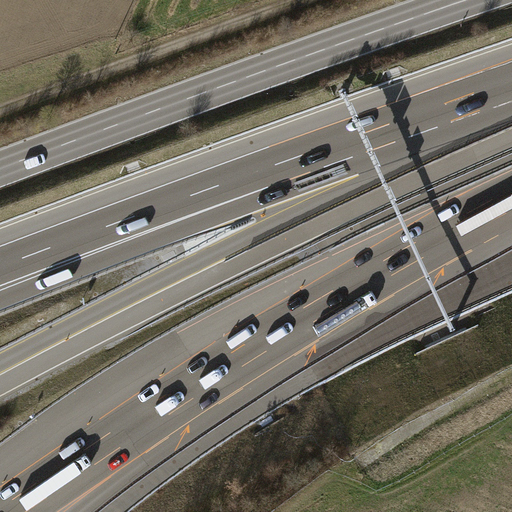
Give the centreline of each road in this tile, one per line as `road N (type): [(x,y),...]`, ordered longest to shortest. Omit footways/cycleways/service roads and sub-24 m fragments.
road 1 (motorway): [(511,127),(0,384)]
road 2 (secondary): [(0,168),(466,0)]
road 3 (motorway): [(96,454),(324,305),(511,199)]
road 4 (motorway): [(306,164),(129,250),(0,300)]
road 5 (track): [(0,111),(303,0)]
road 6 (motorway): [(306,164),(0,266)]
road 7 (motorway): [(511,83),(306,164)]
